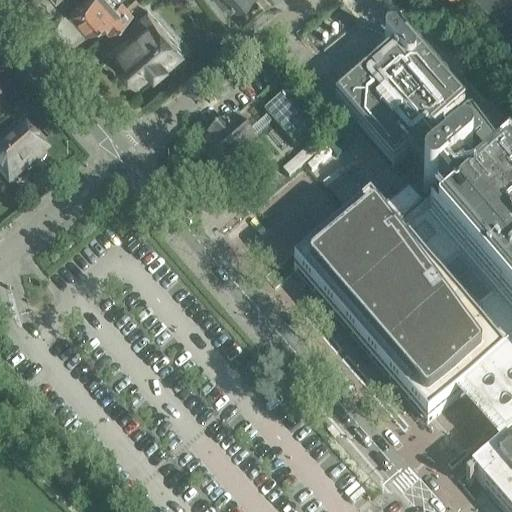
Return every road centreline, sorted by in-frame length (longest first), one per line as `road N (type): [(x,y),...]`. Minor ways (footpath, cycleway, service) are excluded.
road 1 (tertiary): [(432,511),(123,160)]
road 2 (residential): [(123,160),(316,0)]
road 3 (tertiary): [(123,160),(0,17)]
road 4 (residential): [(0,262),(123,160)]
road 5 (unknown): [(371,20),(346,56),(329,63),(284,26)]
